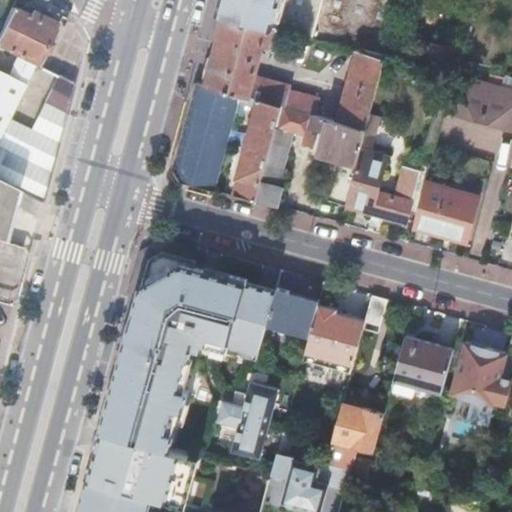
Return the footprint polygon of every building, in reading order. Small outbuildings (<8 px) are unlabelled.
[(218,0),(216,11),(225,14),(272,27),(313,38),(323,0),(218,0)] [(0,180),(12,187),(41,201),(61,131),(75,80),(58,71),(30,124),(10,114),(54,29),(57,23),(53,21),(52,23),(32,13),(30,17),(26,15),(29,9),(24,6),(20,12),(12,8),(0,32),(0,180)] [(225,14),(206,83),(282,104),(314,112),(315,113),(319,97),(288,89),(289,85),(254,75),(263,41),(268,42),(272,27),(225,14)] [(398,43),(389,41),(385,55),(390,56),(394,57),(403,60),(407,45),(398,43)] [(385,58),(357,50),(337,119),(366,126),(383,62),(385,58)] [(457,62),(454,73),(475,79),(478,68),(457,62)] [(492,72),(489,83),(501,86),(504,75),(492,72)] [(475,79),(454,73),(444,111),(511,129),(511,88),(501,86),(489,83),(475,79)] [(282,104),(206,83),(197,80),(173,166),(181,180),(214,189),(238,100),(251,104),(257,103),(232,194),(276,205),(281,187),(280,187),(261,182),(281,107),(282,104)] [(313,115),(281,107),(261,182),(280,187),(285,169),(280,167),(284,154),(279,152),(286,128),(304,133),(317,137),(320,127),(341,130),(342,125),(350,127),(346,139),(324,133),(318,152),(341,159),(331,200),(345,204),(359,153),(361,146),(366,126),(337,119),(315,113),(314,112),(313,115)] [(314,146),(317,137),(304,133),(302,143),(314,146)] [(361,146),(359,153),(378,158),(380,151),(361,146)] [(359,153),(345,204),(406,221),(420,170),(403,165),(395,195),(369,188),(378,158),(359,153)] [(0,231),(12,187),(0,180),(0,231)] [(425,180),(414,223),(467,238),(474,214),(478,215),(481,204),(477,203),(447,194),(449,187),(425,180)] [(479,195),(449,187),(447,194),(477,203),(479,195)] [(276,289),(193,266),(194,259),(162,250),(148,258),(141,286),(132,316),(128,332),(115,380),(102,429),(120,433),(153,442),(164,445),(165,445),(169,446),(176,418),(180,407),(183,408),(186,399),(188,389),(185,388),(193,358),(188,356),(191,344),(198,346),(200,340),(228,348),(230,341),(260,349),(267,324),(267,323),(276,289)] [(276,289),(267,323),(309,334),(317,303),(289,296),(276,289)] [(388,298),(372,294),(365,320),(380,325),(388,298)] [(309,334),(304,351),(319,355),(317,362),(351,372),(365,320),(334,310),(335,307),(318,302),(317,303),(309,334)] [(405,334),(390,391),(413,398),(416,383),(442,390),(453,347),(405,334)] [(228,348),(200,340),(198,346),(198,347),(226,355),(228,348)] [(258,356),(260,349),(230,341),(228,348),(258,356)] [(466,341),(454,389),(474,394),(468,417),(487,422),(492,401),(506,404),(511,381),(511,378),(500,376),(506,352),(466,341)] [(260,455),(279,388),(251,381),(248,392),(244,405),(232,401),(224,399),(219,418),(227,420),(239,424),(236,436),(233,447),(260,455)] [(244,405),(248,392),(236,389),(232,401),(244,405)] [(345,393),(325,463),(349,469),(352,458),(356,443),(374,448),(384,412),(363,406),(365,399),(345,393)] [(190,400),(186,399),(183,408),(180,407),(176,418),(185,420),(190,400)] [(239,424),(227,420),(223,433),(236,436),(239,424)] [(185,502),(198,455),(102,429),(89,476),(152,494),(185,502)] [(277,450),(271,473),(288,478),(282,501),(321,511),(328,484),(344,488),(347,479),(349,469),(325,463),(277,450)] [(352,458),(349,469),(367,474),(370,463),(352,458)] [(370,463),(367,474),(379,477),(382,466),(370,463)] [(367,474),(349,469),(347,479),(396,493),(399,482),(379,477),(367,474)] [(147,511),(152,494),(89,476),(79,511),(147,511)] [(511,511),(511,500),(482,492),(478,504),(504,511),(507,511),(511,511)]
